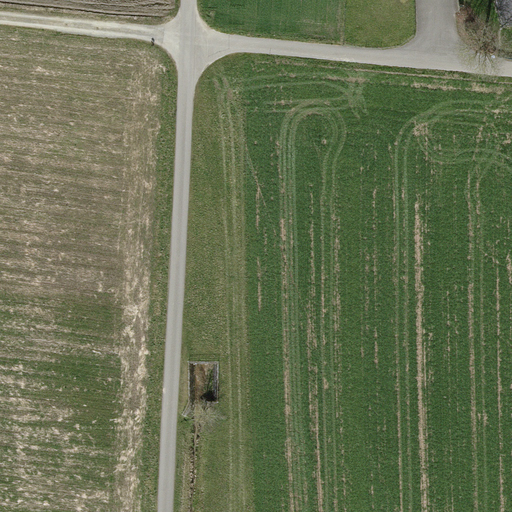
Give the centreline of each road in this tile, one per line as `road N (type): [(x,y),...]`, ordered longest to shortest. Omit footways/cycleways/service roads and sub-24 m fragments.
road 1 (track): [(511,68),(0,19)]
road 2 (track): [(183,0),(160,511)]
